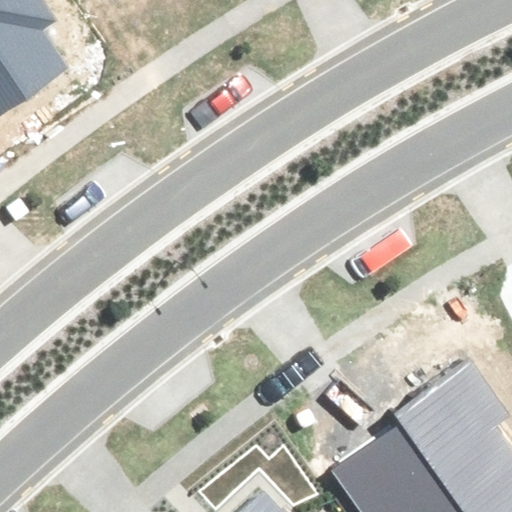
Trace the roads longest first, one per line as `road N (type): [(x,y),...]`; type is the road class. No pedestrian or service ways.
road 1 (tertiary): [(511,111),(450,140),(274,250),(86,396),(0,478)]
road 2 (tertiary): [(0,329),(261,134),(508,0)]
